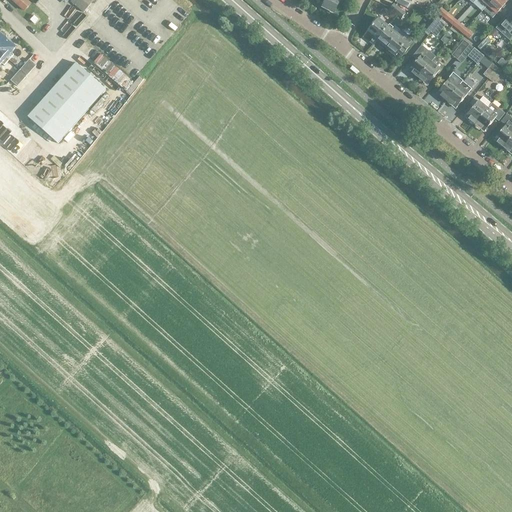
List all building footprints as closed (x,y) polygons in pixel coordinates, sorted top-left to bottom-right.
[(25,0),(13,0),(25,10),(30,4),(25,0)] [(84,12),(94,0),(72,0),(71,1),(84,12)] [(334,13),(340,0),(325,0),(322,7),(334,13)] [(427,8),(425,12),(430,11),(430,12),(439,4),(440,0),(431,0),(429,4),(427,8)] [(492,0),(487,6),(483,10),(492,18),(507,2),(504,0),(492,0)] [(397,16),(401,10),(394,4),(389,10),(397,16)] [(439,4),(430,12),(434,15),(441,20),(443,18),(444,19),(448,13),(442,8),(442,7),(439,4)] [(401,19),(405,14),(401,10),(397,16),(401,19)] [(444,19),(453,26),(457,21),(448,13),(444,19)] [(434,15),(421,31),(428,36),(440,22),(441,20),(434,15)] [(363,37),(373,45),(388,27),(378,19),(363,37)] [(453,26),(462,34),(466,29),(457,21),(453,26)] [(440,22),(431,33),(436,37),(446,26),(440,22)] [(388,27),(373,45),(376,41),(386,49),(397,34),(391,30),(393,28),(389,25),(388,27)] [(466,29),(462,34),(469,40),(473,34),(466,29)] [(471,39),(477,45),(486,35),(480,29),(471,39)] [(0,51),(7,58),(17,48),(6,38),(8,37),(7,34),(4,31),(1,31),(0,32),(0,51)] [(397,35),(397,34),(386,49),(395,56),(398,53),(402,56),(413,42),(410,39),(400,31),(397,35)] [(478,47),(483,52),(489,45),(485,40),(478,47)] [(456,60),(468,44),(464,41),(452,56),(456,60)] [(468,44),(456,60),(462,64),(468,57),(477,65),(483,57),(468,44)] [(102,52),(94,61),(125,89),(133,81),(102,52)] [(408,70),(418,78),(430,62),(421,55),(408,70)] [(430,62),(418,78),(427,85),(443,66),(434,59),(431,63),(430,62)] [(501,59),(499,63),(507,67),(509,62),(501,59)] [(36,65),(30,60),(20,70),(27,76),(36,65)] [(77,63),(61,80),(29,117),(59,143),(107,89),(77,63)] [(483,75),(488,79),(497,68),(495,66),(492,64),(483,75)] [(497,68),(488,79),(493,83),(502,72),(497,68)] [(17,86),(27,76),(20,70),(11,80),(17,86)] [(446,101),(462,82),(462,81),(453,73),(437,93),(446,101)] [(472,89),(462,82),(446,101),(456,109),(472,89)] [(466,117),(475,124),(488,109),(478,102),(466,117)] [(492,103),(488,109),(475,124),(484,132),(495,119),(499,122),(505,114),(492,103)] [(494,140),(504,148),(511,137),(511,128),(511,127),(511,124),(509,121),(506,124),(507,125),(494,140)]
